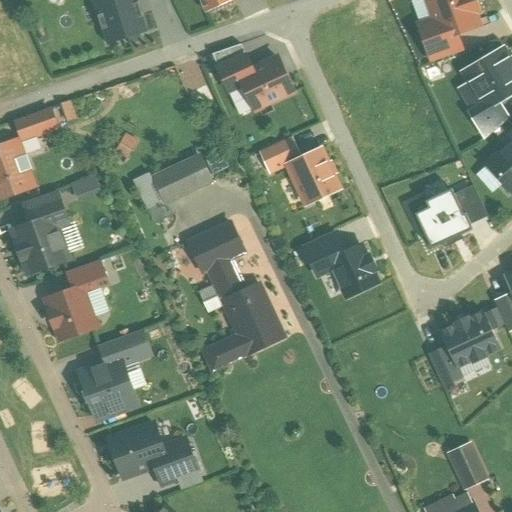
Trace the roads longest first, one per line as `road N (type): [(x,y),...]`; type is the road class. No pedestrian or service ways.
road 1 (residential): [(511,234),(453,285),(413,285),(287,14)]
road 2 (residential): [(0,111),(287,14)]
road 3 (residential): [(0,271),(107,502),(92,511)]
